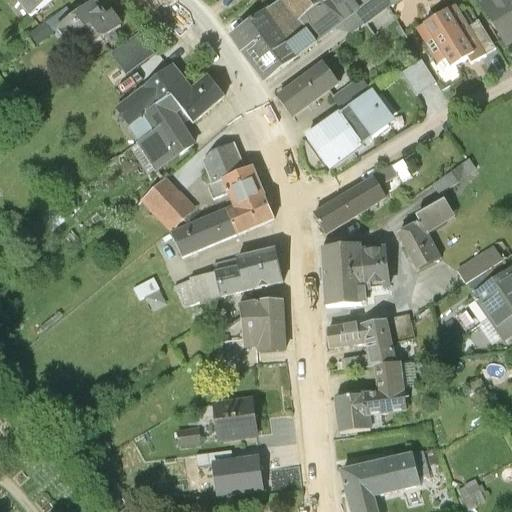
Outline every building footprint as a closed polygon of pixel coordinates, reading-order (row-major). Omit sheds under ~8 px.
[(15,0),(33,21),(58,0),(15,0)] [(282,0),(276,5),(295,30),(331,3),(343,1),(343,0),(282,0)] [(343,0),(343,1),(331,3),(295,30),(302,39),(301,40),(312,54),(337,36),(352,39),(401,3),(398,0),(343,0)] [(511,0),(496,0),(484,8),(511,49),(511,48),(511,0)] [(276,5),(262,16),(277,36),(287,50),(301,40),(302,39),(295,30),(276,5)] [(106,21),(97,9),(56,39),(67,54),(71,51),(78,61),(123,28),(114,16),(106,21)] [(468,32),(454,10),(434,22),(435,24),(429,28),(428,26),(418,32),(438,65),(447,60),(453,71),(468,61),(471,65),(484,58),(468,32)] [(229,39),(244,59),(277,36),(262,16),(229,39)] [(479,26),(468,32),(484,58),(494,52),(479,26)] [(277,36),(244,59),(265,88),(312,54),(301,40),(287,50),(277,36)] [(154,61),(139,40),(111,60),(126,81),(154,61)] [(340,86),(324,65),(278,101),(294,121),(340,86)] [(435,87),(421,66),(401,79),(416,101),(435,87)] [(192,93),(173,68),(142,93),(156,113),(171,103),(184,116),(193,126),(224,98),(210,79),(192,93)] [(341,119),(371,97),(360,83),(331,105),(339,116),(341,119)] [(156,113),(142,93),(114,113),(138,147),(153,137),(143,122),(156,113)] [(392,125),(371,97),(341,119),(339,116),(308,139),(330,170),(392,125)] [(176,121),(184,116),(171,103),(156,113),(143,122),(153,137),(138,147),(156,172),(193,147),(176,121)] [(201,168),(208,188),(244,173),(234,147),(210,156),(201,168)] [(468,163),(433,188),(441,199),(458,187),(456,185),(474,172),(468,163)] [(402,164),(392,171),(398,179),(402,185),(411,179),(402,164)] [(265,200),(253,170),(244,173),(208,188),(214,203),(225,199),(231,214),(265,200)] [(392,170),(374,181),(380,191),(398,179),(392,171),(392,170)] [(374,181),(348,197),(360,216),(385,199),(380,191),(374,181)] [(195,214),(164,183),(141,206),(172,237),(195,214)] [(360,216),(348,197),(316,218),(327,236),(360,216)] [(275,224),(265,200),(231,214),(227,215),(238,240),(275,224)] [(454,225),(443,207),(416,223),(418,226),(397,238),(418,273),(437,262),(425,241),(454,225)] [(238,240),(227,215),(173,238),(184,263),(238,240)] [(363,255),(363,248),(320,251),(324,314),(365,311),(364,296),(389,294),(386,254),(363,255)] [(466,289),(467,292),(504,267),(494,251),(457,276),(466,289)] [(224,265),(213,268),(215,276),(221,303),(283,288),(275,253),(237,262),(224,265)] [(511,305),(511,270),(472,298),(489,322),(511,305)] [(221,303),(215,276),(190,281),(175,289),(185,311),(202,306),(207,318),(221,303)] [(147,302),(160,295),(154,283),(134,293),(140,305),(147,302)] [(166,308),(160,295),(147,302),(153,315),(166,308)] [(511,305),(489,322),(503,343),(511,337),(511,305)] [(257,307),(239,312),(242,332),(244,354),(257,353),(257,358),(283,357),(281,306),(257,307)] [(285,313),(286,348),(296,347),(295,313),(285,313)] [(370,375),(398,371),(385,324),(329,332),(332,357),(365,353),(370,375)] [(370,375),(374,397),(333,404),(339,439),(370,434),(368,422),(408,416),(401,370),(398,371),(370,375)] [(252,404),(217,408),(221,446),(257,441),(252,404)] [(199,435),(179,437),(180,450),(200,447),(199,435)] [(441,465),(436,451),(426,454),(431,469),(441,465)] [(409,460),(343,476),(351,511),(374,511),(372,502),(417,491),(409,460)] [(259,462),(213,468),(217,497),(263,491),(259,462)] [(485,505),(476,485),(465,490),(466,493),(460,496),(463,502),(459,504),(463,511),(476,511),(475,510),(485,505)]
